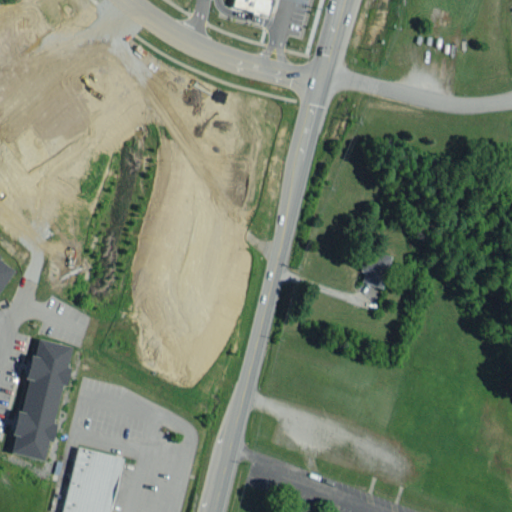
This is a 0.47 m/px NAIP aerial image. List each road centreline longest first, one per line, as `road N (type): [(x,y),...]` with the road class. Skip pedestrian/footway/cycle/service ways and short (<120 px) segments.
road 1 (primary): [(342,0),(307,102),(211,511)]
road 2 (residential): [(72,0),(245,234),(289,275),(368,301)]
road 3 (residential): [(320,75),(212,50),(126,0)]
road 4 (residential): [(320,75),(443,103),(511,99)]
